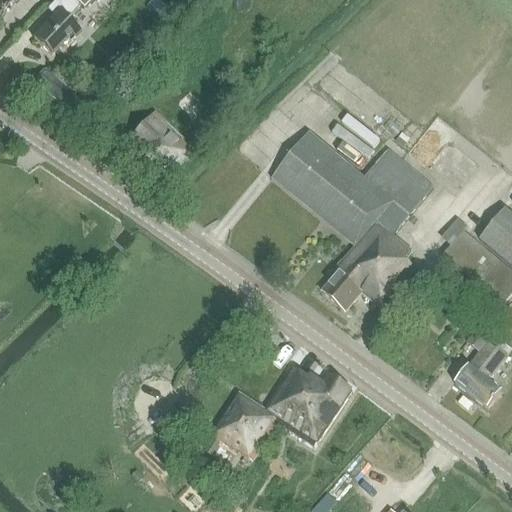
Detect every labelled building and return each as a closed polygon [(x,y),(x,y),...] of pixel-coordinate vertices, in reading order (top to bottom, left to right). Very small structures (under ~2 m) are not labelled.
[(56,0),(46,11),(54,18),(33,39),(51,57),(69,39),(74,43),(82,35),(66,21),(79,6),(83,11),(93,0),(56,0)] [(36,79),(39,82),(26,96),(59,123),(69,111),(81,122),(89,113),(101,97),(94,90),(95,88),(93,86),(83,99),(80,97),(78,100),(43,70),(36,79)] [(134,145),(125,156),(148,175),(150,173),(162,183),(189,156),(196,150),(155,113),(150,119),(130,141),(134,145)] [(413,254),(394,239),(434,189),(388,151),(364,179),(310,134),(271,182),(353,249),(327,282),(329,283),(319,296),(346,317),(362,298),(382,314),(418,272),(407,263),(413,254)] [(511,269),(511,216),(506,211),(479,243),(511,269)] [(502,309),(511,297),(511,272),(463,234),(467,229),(458,221),(442,240),(451,247),(442,259),(502,309)] [(511,351),(495,338),(494,339),(479,328),(465,345),(479,356),(469,369),(454,387),(487,413),(502,394),(489,384),(508,361),(507,360),(511,353),(511,351)] [(277,426),(278,426),(315,449),(354,391),(330,375),(325,383),(310,374),(307,378),(293,368),(266,410),(262,416),(277,426)] [(262,416),(266,410),(239,392),(219,422),(221,424),(213,437),(218,440),(208,455),(229,468),(239,455),(253,464),(278,426),(277,426),(262,416)] [(327,497),(319,506),(326,511),(331,511),(337,506),(327,497)]
